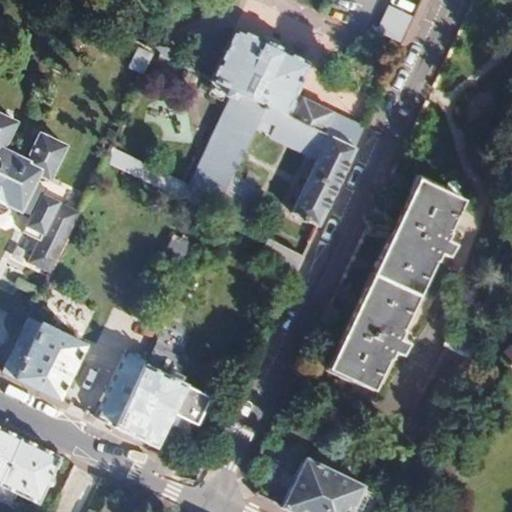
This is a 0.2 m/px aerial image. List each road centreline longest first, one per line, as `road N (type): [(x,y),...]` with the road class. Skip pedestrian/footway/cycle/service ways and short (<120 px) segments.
road 1 (residential): [(210,506),(453,0)]
road 2 (residential): [(210,506),(0,405)]
road 3 (unknown): [(426,511),(511,339)]
